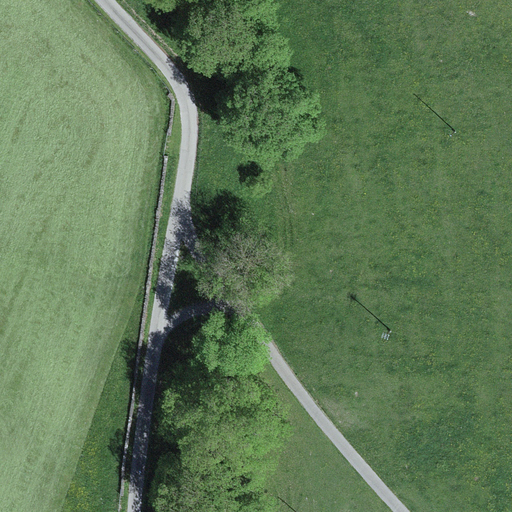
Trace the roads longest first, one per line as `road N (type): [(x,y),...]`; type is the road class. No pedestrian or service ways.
road 1 (unclassified): [(133,511),(190,107),(179,81),(105,0)]
road 2 (track): [(404,511),(333,434),(177,220)]
